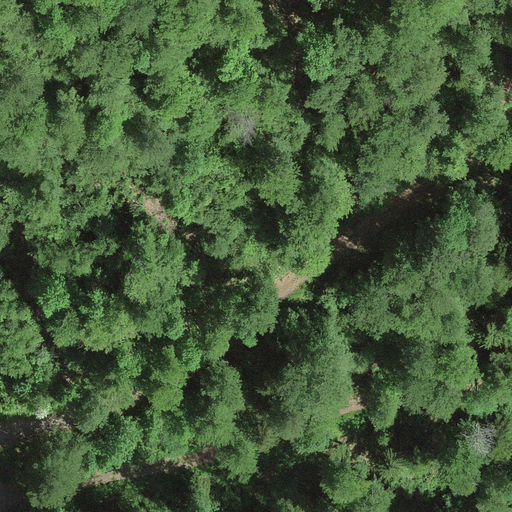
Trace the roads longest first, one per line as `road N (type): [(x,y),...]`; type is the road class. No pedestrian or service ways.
road 1 (track): [(0,438),(155,386),(424,187),(511,137)]
road 2 (track): [(43,492),(205,457),(366,400),(511,383)]
